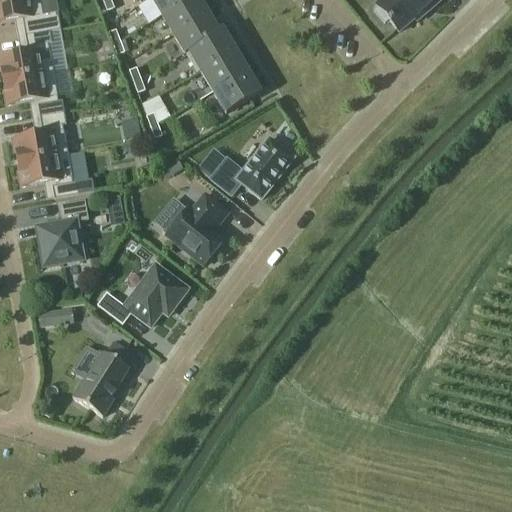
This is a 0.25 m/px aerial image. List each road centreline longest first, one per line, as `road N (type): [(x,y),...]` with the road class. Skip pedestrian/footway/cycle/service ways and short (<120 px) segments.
road 1 (residential): [(402,89),(290,215),(121,453),(97,456),(17,431)]
road 2 (residential): [(0,181),(31,363),(30,399),(17,431)]
road 3 (residential): [(492,0),(402,89)]
